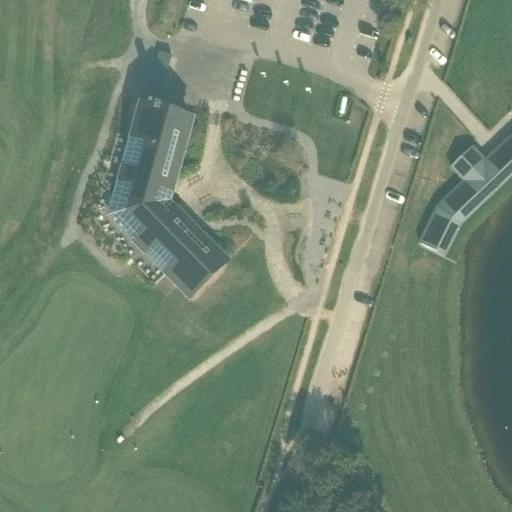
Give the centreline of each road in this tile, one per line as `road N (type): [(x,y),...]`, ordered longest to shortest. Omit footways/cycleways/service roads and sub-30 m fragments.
road 1 (unclassified): [(350,282),(436,0)]
road 2 (track): [(277,511),(350,282)]
